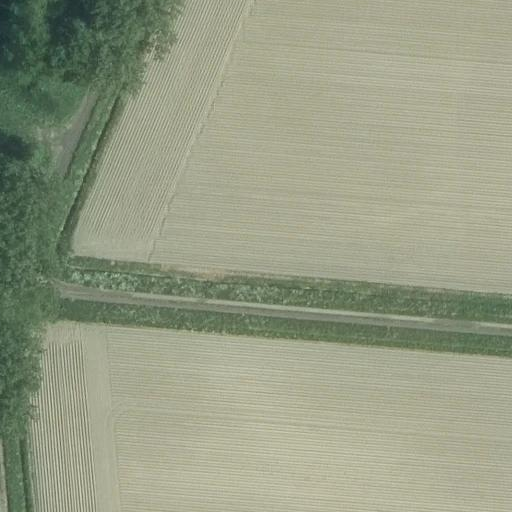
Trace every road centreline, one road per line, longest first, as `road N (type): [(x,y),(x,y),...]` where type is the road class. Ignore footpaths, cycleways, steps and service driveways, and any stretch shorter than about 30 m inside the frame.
road 1 (track): [(511,332),(85,296),(20,279)]
road 2 (track): [(20,279),(53,169),(122,0)]
